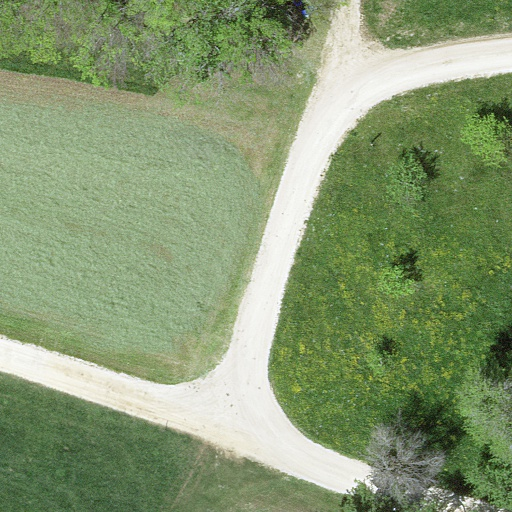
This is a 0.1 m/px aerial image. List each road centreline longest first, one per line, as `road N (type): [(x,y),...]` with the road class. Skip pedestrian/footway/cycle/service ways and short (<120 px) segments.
road 1 (track): [(511,53),(372,81),(325,121),(300,164),(273,251),(238,427)]
road 2 (track): [(238,427),(0,363)]
road 3 (track): [(467,511),(238,427)]
